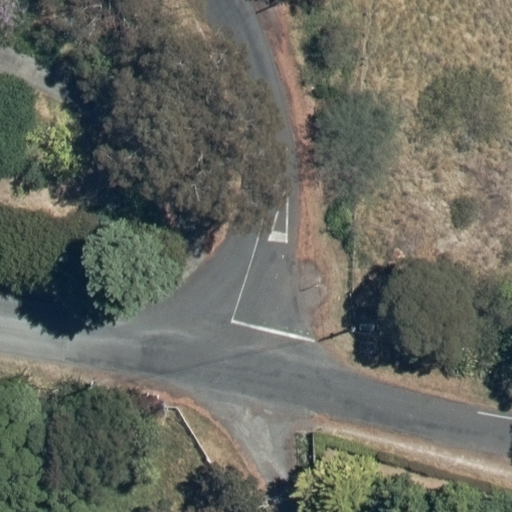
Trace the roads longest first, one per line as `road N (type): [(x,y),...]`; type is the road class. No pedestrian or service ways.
road 1 (unclassified): [(220,0),(242,48),(259,234),(225,360)]
road 2 (unclassified): [(225,360),(511,435)]
road 3 (unclassified): [(0,314),(225,360)]
